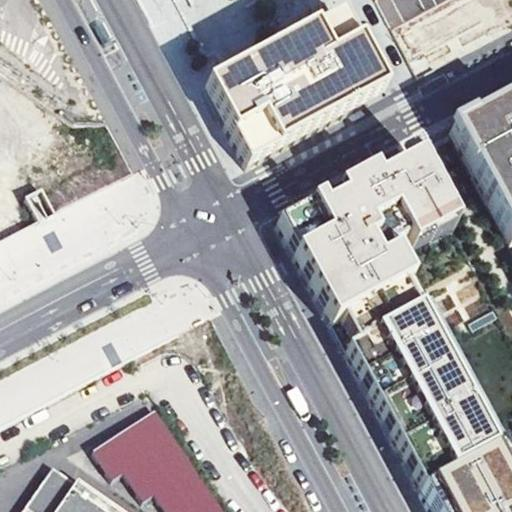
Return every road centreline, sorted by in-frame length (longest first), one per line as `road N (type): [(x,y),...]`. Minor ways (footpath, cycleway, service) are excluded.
road 1 (secondary): [(191,238),(511,65)]
road 2 (secondary): [(191,238),(338,511)]
road 3 (secondary): [(63,0),(191,238)]
road 4 (secondary): [(0,343),(191,238)]
